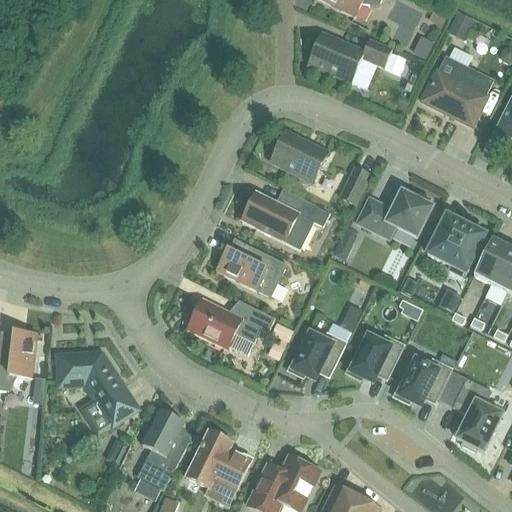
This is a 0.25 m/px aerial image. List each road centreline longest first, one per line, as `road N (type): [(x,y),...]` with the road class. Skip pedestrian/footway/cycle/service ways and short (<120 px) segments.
road 1 (residential): [(129,301),(186,243),(256,123),(288,104)]
road 2 (residential): [(288,104),(511,206)]
road 3 (residential): [(319,431),(225,406),(184,381),(155,357),(129,301)]
road 4 (residential): [(509,511),(375,414),(332,416),(319,431)]
road 5 (residential): [(129,301),(0,279)]
road 6 (residential): [(319,431),(411,511)]
